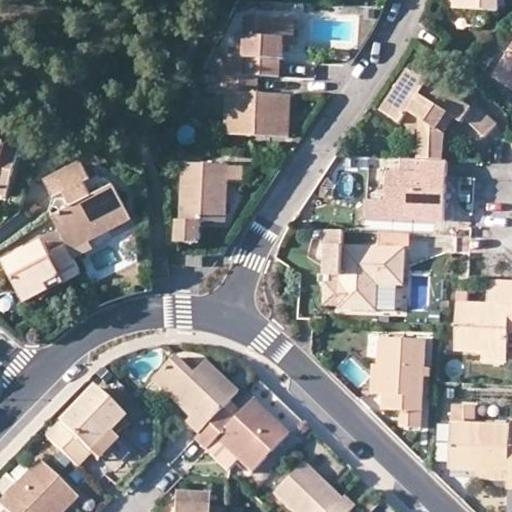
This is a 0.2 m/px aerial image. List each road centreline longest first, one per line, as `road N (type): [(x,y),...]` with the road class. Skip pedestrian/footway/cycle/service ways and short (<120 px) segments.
road 1 (residential): [(226,318),(253,255),(412,0)]
road 2 (residential): [(226,318),(264,337),(443,511)]
road 3 (residential): [(38,386),(119,321),(165,311),(226,318)]
